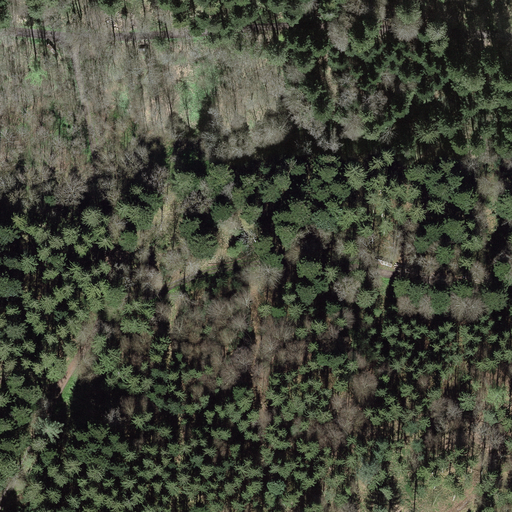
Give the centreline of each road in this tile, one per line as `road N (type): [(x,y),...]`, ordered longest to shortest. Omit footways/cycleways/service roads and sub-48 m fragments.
road 1 (track): [(0,498),(71,364),(100,332),(203,277),(331,269),(511,292)]
road 2 (track): [(0,28),(70,37),(511,44)]
road 3 (track): [(100,332),(111,236),(70,37)]
